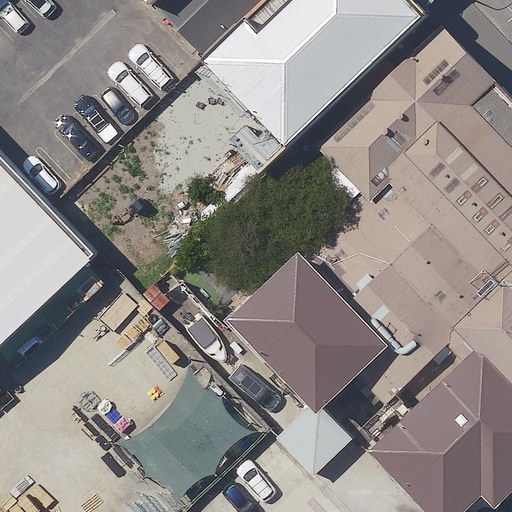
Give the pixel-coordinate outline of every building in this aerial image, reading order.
[(201,57),(262,0),(147,0),(146,1),(176,31),(201,57)] [(426,15),(411,0),(262,0),(201,57),(287,145),(426,15)] [(511,99),(442,26),(369,99),(318,146),(363,193),(314,238),(447,374),(475,350),(511,387),(511,99)] [(0,162),(0,375),(106,272),(0,162)] [(342,371),(258,281),(180,354),(264,444),(342,371)] [(511,393),(475,354),(373,448),(433,511),(466,511),(483,496),(493,507),(511,489),(511,393)]
